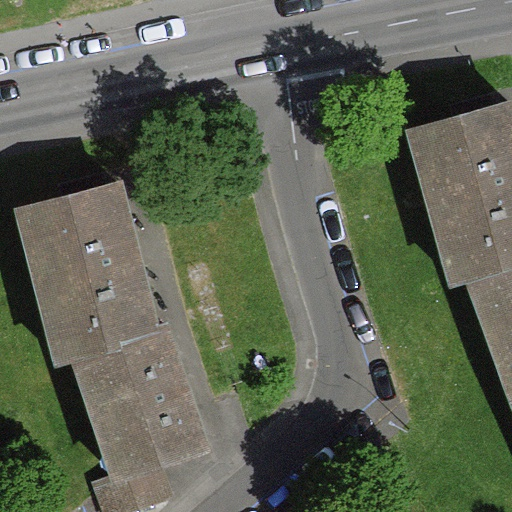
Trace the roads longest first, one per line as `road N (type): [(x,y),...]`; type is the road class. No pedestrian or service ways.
road 1 (residential): [(221,511),(322,421),(341,359),(302,201),(279,46)]
road 2 (tertiary): [(279,46),(0,107)]
road 3 (tertiary): [(511,1),(279,46)]
